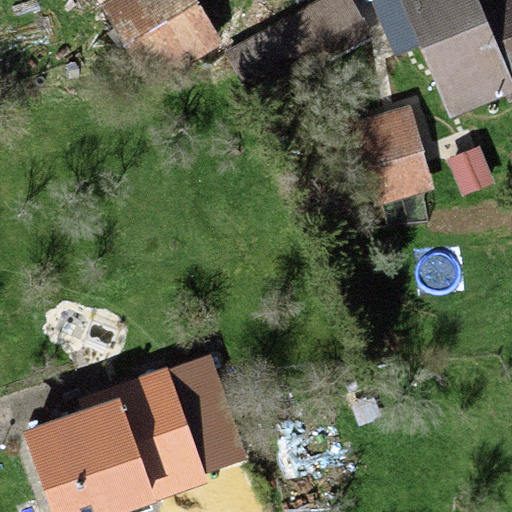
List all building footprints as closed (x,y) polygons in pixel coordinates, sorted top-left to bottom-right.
[(188,0),(139,0),(121,15),(161,66),(210,27),(188,0)] [(343,0),(326,0),(233,51),(249,81),(356,23),(343,0)] [(478,0),(412,0),(463,111),(511,88),(511,72),(480,2),(478,0)] [(511,0),(483,0),(480,2),(511,72),(511,0)] [(407,104),(351,127),(382,204),(439,182),(407,104)] [(169,386),(126,400),(159,501),(201,487),(169,386)] [(126,400),(30,431),(55,511),(123,511),(159,501),(126,400)]
